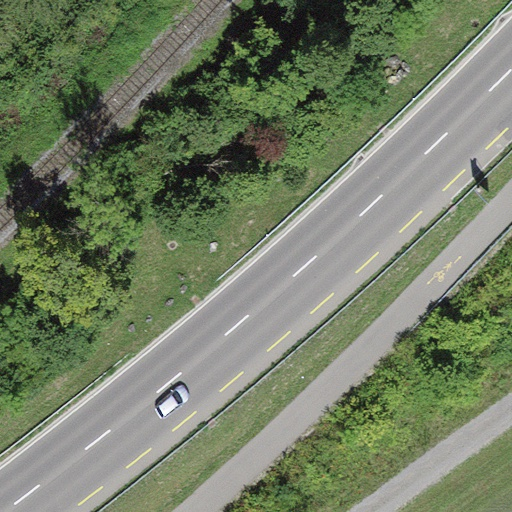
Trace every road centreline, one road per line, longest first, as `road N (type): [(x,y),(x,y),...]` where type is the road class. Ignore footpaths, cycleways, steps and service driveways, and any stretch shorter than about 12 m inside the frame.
road 1 (secondary): [(10,511),(308,267),(511,73)]
road 2 (track): [(377,511),(511,418)]
